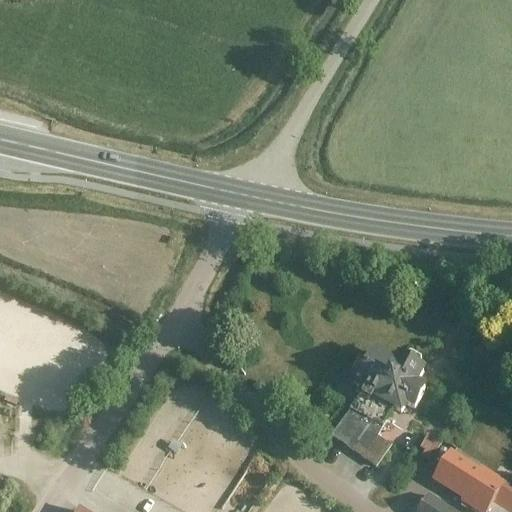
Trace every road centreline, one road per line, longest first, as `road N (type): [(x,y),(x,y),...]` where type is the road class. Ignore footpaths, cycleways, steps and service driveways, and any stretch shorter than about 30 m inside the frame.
road 1 (residential): [(367,511),(273,436),(210,354),(174,327)]
road 2 (secondary): [(248,199),(511,236)]
road 3 (secondary): [(0,140),(248,199)]
road 4 (residential): [(248,199),(373,0)]
road 5 (residential): [(174,327),(53,511)]
road 6 (residential): [(248,199),(174,327)]
